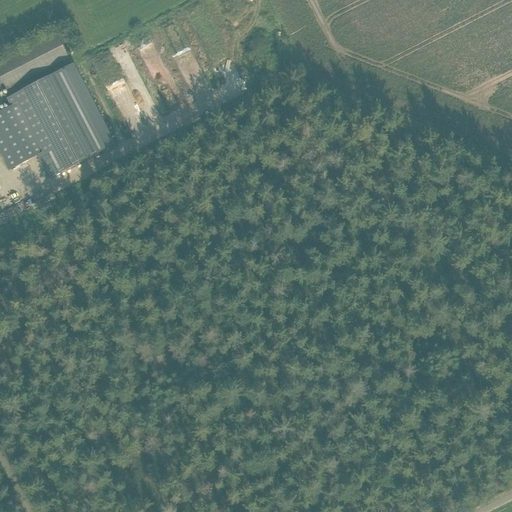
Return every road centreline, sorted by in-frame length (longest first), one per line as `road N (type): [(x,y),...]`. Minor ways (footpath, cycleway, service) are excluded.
road 1 (track): [(17,479),(207,378),(362,319),(435,276),(448,230),(504,165),(511,168)]
road 2 (track): [(269,511),(96,174)]
road 3 (track): [(511,409),(456,355),(449,297),(435,276)]
